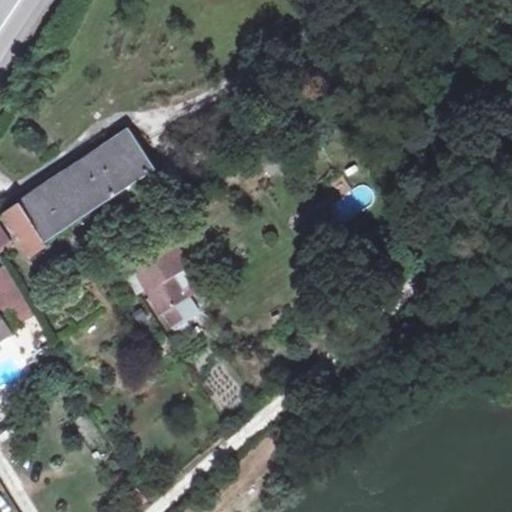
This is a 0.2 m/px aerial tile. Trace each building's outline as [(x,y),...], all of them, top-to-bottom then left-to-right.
[(46,241),(153,169),(129,133),(7,215),(33,255),(48,244),(46,241)] [(172,326),(187,316),(189,320),(203,312),(189,289),(178,296),(168,280),(191,264),(175,239),(133,267),(138,274),(129,280),(153,317),(162,311),(172,326)] [(254,298),(287,275),(274,258),(242,280),(254,298)] [(0,340),(10,334),(0,318),(0,340)] [(131,372),(99,395),(104,401),(136,379),(131,372)]
